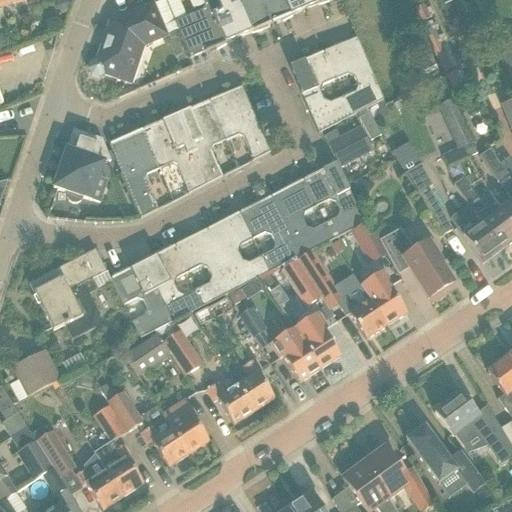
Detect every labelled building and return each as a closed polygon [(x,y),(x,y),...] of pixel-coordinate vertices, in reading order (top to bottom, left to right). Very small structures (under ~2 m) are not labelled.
[(226,44),(238,39),(221,0),(199,0),(203,7),(201,11),(174,23),(189,60),(206,53),(214,49),(215,52),(226,46),(226,44)] [(221,0),(238,39),(250,34),(251,35),(263,31),(262,29),(270,25),(271,25),(260,0),(221,0)] [(303,11),(304,10),(299,0),(260,0),(271,25),(272,24),(272,25),(280,21),(281,24),(293,17),(292,16),(303,11)] [(299,0),(304,10),(305,10),(305,11),(316,6),(317,7),(329,3),(328,1),(329,0),(299,0)] [(466,20),(457,0),(439,0),(451,27),(466,20)] [(56,3),(55,9),(60,14),(66,12),(68,5),(63,1),(56,3)] [(166,37),(153,6),(152,5),(109,24),(96,62),(90,65),(88,71),(91,77),(97,79),(103,76),(130,85),(143,47),(166,37)] [(423,6),(415,10),(421,22),(429,19),(423,6)] [(350,118),(383,101),(356,40),(355,41),(355,40),(344,45),(343,44),(331,48),(332,50),(323,54),(324,54),(323,54),(334,81),(346,76),(353,79),(356,87),(354,94),(342,99),(350,118)] [(511,40),(499,46),(500,49),(510,72),(511,70),(511,40)] [(323,54),(322,55),(322,54),(313,58),(312,56),(301,62),(302,63),(290,68),(291,68),(289,69),(318,135),(350,118),(342,99),(329,104),(322,102),(319,93),(321,87),(334,81),(323,54)] [(445,69),(455,91),(462,88),(452,66),(445,69)] [(269,153),(245,97),(242,89),(240,90),(240,89),(229,94),(228,93),(216,97),(217,99),(209,103),(208,104),(225,143),(238,137),(242,139),(252,162),(269,153)] [(463,150),(471,146),(451,102),(436,109),(457,153),(463,150)] [(511,136),(511,102),(500,108),(511,136)] [(208,104),(207,104),(199,107),(198,105),(186,111),(187,112),(176,117),(175,118),(205,187),(221,178),(209,153),(211,148),(225,143),(208,104)] [(368,113),(357,119),(369,142),(380,136),(368,113)] [(175,118),(174,118),(163,123),(162,121),(150,125),(151,128),(143,131),(143,132),(142,132),(158,170),(171,165),(176,168),(188,195),(205,187),(175,118)] [(340,168),(370,151),(357,125),(337,135),(335,132),(324,138),(340,168)] [(110,162),(102,141),(72,131),(53,189),(66,194),(66,198),(68,202),(71,205),(76,205),(80,203),(83,199),(91,202),(103,165),(110,162)] [(142,132),(141,132),(133,135),(132,133),(120,139),(121,141),(109,145),(110,146),(108,146),(140,220),(157,211),(143,181),(145,176),(158,170),(142,132)] [(471,146),(463,150),(466,158),(475,154),(471,146)] [(499,166),(488,151),(478,158),(511,204),(499,212),(511,230),(511,185),(501,170),(499,166)] [(511,167),(507,160),(499,166),(501,170),(511,185),(511,167)] [(366,224),(344,184),(335,166),(333,166),(322,171),(322,170),(310,175),(311,177),(303,181),(303,182),(302,182),(316,208),(327,202),(334,205),(337,213),(335,220),(325,225),(333,241),(366,224)] [(439,239),(452,232),(416,169),(403,177),(439,239)] [(511,230),(499,212),(489,219),(461,181),(452,188),(466,208),(499,253),(511,244),(511,230)] [(303,214),(316,208),(302,182),(293,186),(292,184),(281,191),(282,192),(271,198),(270,199),(301,257),(333,241),(325,225),(312,232),(305,230),(301,221),(303,214)] [(183,198),(181,194),(177,193),(168,197),(172,204),(183,198)] [(270,199),(269,199),(258,204),(258,203),(246,208),(247,210),(239,214),(239,215),(238,215),(252,241),(263,235),(270,238),(274,245),(272,253),(261,258),(269,274),(301,257),(270,199)] [(466,208),(449,220),(457,232),(481,266),(499,253),(466,208)] [(239,247),(252,241),(238,215),(237,216),(237,215),(229,219),(228,217),(217,224),(218,225),(207,231),(206,232),(237,291),(238,290),(269,274),(261,258),(249,265),(242,262),(237,254),(239,247)] [(368,268),(386,259),(368,225),(350,234),(368,268)] [(206,232),(205,232),(194,237),(194,236),(182,241),(183,243),(175,247),(175,248),(174,248),(187,274),(199,268),(206,271),(209,278),(207,285),(196,291),(205,307),(227,296),(233,293),(237,291),(206,232)] [(428,244),(413,254),(399,232),(380,245),(396,274),(407,267),(432,306),(446,297),(443,291),(452,285),(439,265),(440,263),(428,244)] [(174,248),(173,249),(173,248),(165,252),(164,250),(153,257),(154,258),(143,264),(142,265),(173,324),(205,307),(196,291),(184,297),(177,295),(173,287),(175,280),(187,274),(174,248)] [(90,280),(105,272),(95,251),(28,285),(52,332),(63,327),(64,328),(65,327),(72,340),(94,329),(97,317),(86,295),(95,291),(90,280)] [(319,299),(335,289),(312,254),(296,264),(319,299)] [(295,262),(280,272),(304,309),(319,299),(296,264),(295,262)] [(142,265),(141,265),(141,264),(130,270),(130,269),(118,274),(119,276),(111,280),(111,281),(110,281),(123,307),(135,301),(142,303),(146,312),(143,318),(131,324),(139,340),(154,334),(171,325),(173,324),(142,265)] [(389,289),(393,287),(386,276),(373,284),(371,280),(359,288),(367,301),(385,329),(406,315),(389,289)] [(233,293),(227,296),(233,307),(238,304),(241,296),(238,290),(237,291),(233,293)] [(367,301),(356,308),(349,299),(337,306),(345,318),(349,316),(365,342),(385,329),(367,301)] [(236,311),(232,314),(225,300),(193,316),(200,331),(229,317),(232,323),(245,344),(252,339),(253,341),(253,340),(239,317),(239,318),(236,311)] [(253,340),(266,332),(252,309),(239,317),(253,340)] [(317,317),(293,332),(319,372),(339,359),(323,333),(326,331),(317,317)] [(178,334),(177,335),(171,325),(154,334),(156,338),(157,337),(170,358),(169,359),(183,380),(202,368),(178,334)] [(299,384),(319,372),(293,332),(270,347),(279,361),(282,359),(299,384)] [(169,359),(170,358),(157,337),(156,338),(123,361),(137,381),(169,359)] [(18,382),(8,387),(17,404),(27,399),(59,382),(44,354),(12,370),(18,382)] [(511,420),(511,418),(511,368),(507,359),(487,374),(503,396),(497,401),(511,420)] [(257,375),(261,373),(254,362),(241,370),(247,380),(235,388),(252,415),(274,401),(257,375)] [(235,388),(225,395),(218,385),(206,393),(213,404),(216,401),(233,427),(252,415),(235,388)] [(105,386),(98,390),(104,400),(111,395),(105,386)] [(0,389),(0,412),(12,436),(25,430),(5,387),(0,389)] [(126,435),(142,425),(123,394),(107,404),(126,435)] [(459,395),(434,414),(446,430),(452,438),(454,437),(462,448),(480,435),(500,462),(511,455),(511,453),(499,431),(484,407),(483,408),(484,409),(475,415),(471,411),(459,395)] [(195,416),(188,404),(185,400),(160,416),(187,458),(208,444),(191,418),(195,416)] [(114,443),(126,435),(107,404),(106,405),(109,409),(92,419),(109,445),(92,456),(103,474),(105,473),(122,500),(142,486),(126,460),(129,458),(122,447),(118,449),(114,443)] [(167,470),(187,458),(160,416),(163,421),(140,436),(147,446),(151,444),(167,470)] [(511,423),(499,431),(511,453),(511,423)] [(461,450),(447,460),(424,428),(405,442),(437,485),(455,472),(471,494),(473,493),(482,487),(486,484),(461,450)] [(35,443),(52,471),(59,481),(71,473),(75,470),(51,434),(48,435),(38,442),(36,444),(35,443)] [(32,483),(52,471),(35,443),(14,456),(32,483)] [(370,460),(363,466),(387,498),(388,500),(404,490),(417,511),(427,511),(434,508),(410,471),(403,476),(402,474),(384,450),(380,446),(367,455),(370,460)] [(86,471),(74,478),(81,489),(85,487),(94,500),(101,511),(102,511),(122,500),(105,473),(103,474),(93,458),(83,467),(86,471)] [(352,466),(339,475),(343,480),(342,481),(363,511),(371,511),(375,510),(376,511),(395,511),(388,500),(387,498),(363,466),(356,471),(352,466)] [(0,503),(4,501),(15,494),(16,494),(14,491),(0,470),(0,503)] [(43,502),(28,511),(78,511),(70,498),(69,497),(59,481),(52,471),(32,483),(33,484),(41,479),(53,496),(43,502)] [(482,487),(473,493),(480,502),(488,496),(482,487)] [(321,511),(311,496),(287,511),(321,511)] [(511,511),(511,500),(491,511),(511,511)]
